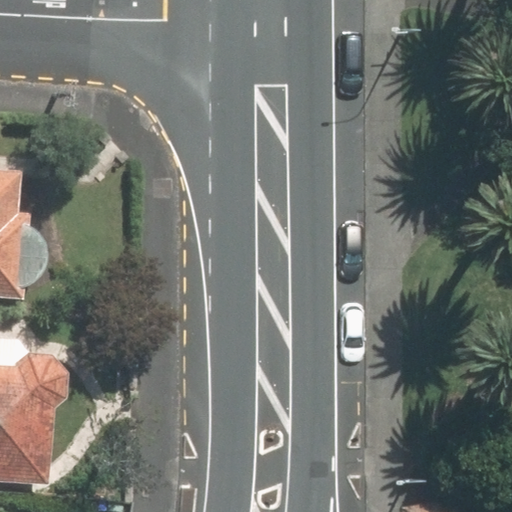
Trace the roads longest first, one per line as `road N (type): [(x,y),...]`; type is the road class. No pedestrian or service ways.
road 1 (primary): [(269,19),(277,331),(268,511)]
road 2 (secondary): [(0,8),(269,19)]
